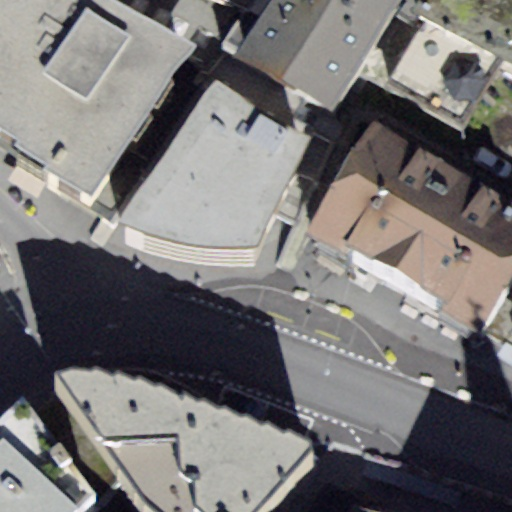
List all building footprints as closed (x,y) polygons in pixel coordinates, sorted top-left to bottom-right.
[(0,0),(0,142),(86,211),(189,51),(98,0),(0,0)] [(272,0),(236,60),(327,114),(395,0),(272,0)] [(511,0),(425,0),(416,18),(423,22),(388,88),(467,130),(502,64),(511,68),(511,0)] [(188,262),(246,260),(315,155),(215,90),(115,244),(150,257),(188,262)] [(511,280),(511,208),(373,136),(313,250),(482,338),(511,280)] [(129,511),(282,511),(311,479),(311,468),(303,460),(138,402),(99,396),(74,398),(56,403),(89,452),(129,511)] [(0,511),(81,511),(45,458),(24,427),(0,451),(0,511)]
